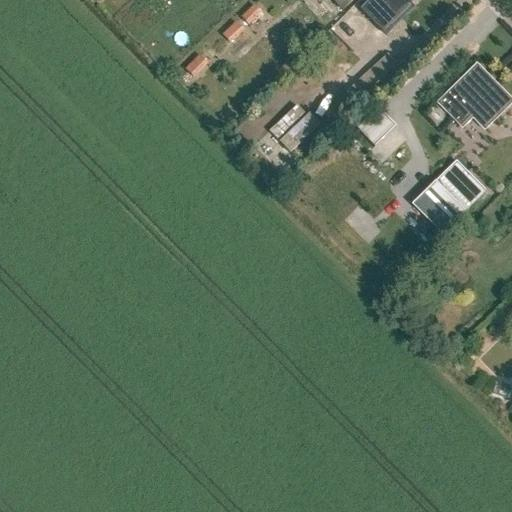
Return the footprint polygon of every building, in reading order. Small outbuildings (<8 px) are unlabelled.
[(329,0),(342,13),(355,0),(329,0)] [(370,0),(359,11),(379,31),(405,4),(407,6),(413,0),(370,0)] [(249,27),(261,15),(253,7),(241,19),(249,27)] [(230,46),(243,32),(234,24),(214,45),(221,52),(228,44),(230,46)] [(278,43),(277,44),(269,36),(263,42),(275,53),(274,54),(283,63),(287,59),(286,57),(288,55),(286,53),(287,52),(278,43)] [(212,62),(220,55),(208,42),(200,49),(212,62)] [(354,66),(367,54),(356,43),(343,55),(354,66)] [(387,56),(349,91),(356,98),(362,92),(371,102),(402,73),(387,56)] [(193,80),(207,66),(198,57),(184,71),(185,72),(180,78),(185,84),(191,78),(193,80)] [(478,67),(439,105),(463,130),(474,120),(485,132),(511,105),(511,102),(495,85),(491,81),(478,67)] [(227,126),(238,113),(229,105),(218,117),(227,126)] [(288,139),(291,137),(301,149),(323,129),(312,117),(309,121),(298,109),(278,128),(288,139)] [(377,111),(357,131),(374,149),(394,129),(377,111)] [(414,208),(443,238),(487,195),(458,165),(414,208)]
